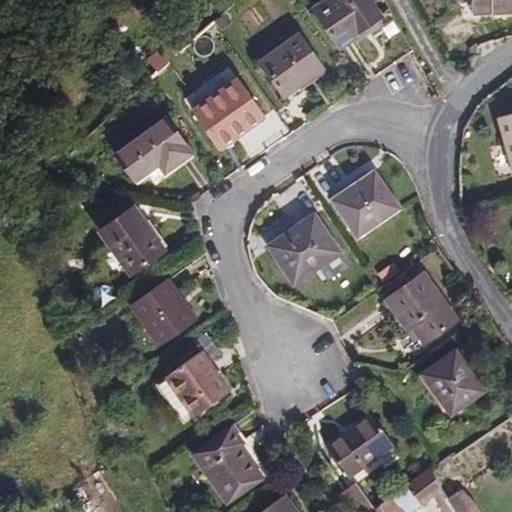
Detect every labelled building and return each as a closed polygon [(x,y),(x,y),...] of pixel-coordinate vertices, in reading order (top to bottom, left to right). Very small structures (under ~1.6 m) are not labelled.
[(326,0),(313,9),(338,46),(356,33),(381,16),(370,0),(326,0)] [(511,0),(471,0),(472,14),(511,12),(511,0)] [(381,16),(356,33),(360,38),(385,21),(381,16)] [(259,62),(284,97),(323,69),(298,34),(259,62)] [(238,79),(191,112),(218,149),(264,116),(238,79)] [(511,113),(497,118),(511,172),(511,113)] [(114,154),(134,181),(157,164),(164,173),(191,153),(165,117),(114,154)] [(330,199),(357,237),(399,209),(373,170),(330,199)] [(134,205),(98,230),(129,275),(166,249),(134,205)] [(267,246),(293,285),(341,253),(314,214),(267,246)] [(423,344),(458,319),(424,272),(385,301),(406,330),(411,327),(423,344)] [(129,305),(159,347),(197,319),(167,278),(129,305)] [(484,391),(455,349),(421,375),(450,415),(484,391)] [(230,393),(199,350),(164,376),(165,379),(184,404),(194,418),(230,393)] [(175,411),(184,404),(165,379),(156,385),(175,411)] [(394,445),(370,413),(325,445),(349,478),(394,445)] [(226,503),(263,477),(240,444),(243,442),(232,426),(192,454),(226,503)] [(453,511),(428,469),(427,468),(405,484),(421,507),(433,497),(442,511),(453,511)] [(355,484),(339,495),(351,511),(364,511),(371,507),(355,484)] [(406,511),(413,511),(421,507),(405,484),(394,493),(406,511)] [(454,511),(461,511),(476,503),(461,489),(446,499),(454,511)] [(406,511),(394,493),(379,505),(379,506),(383,511),(406,511)] [(261,511),(296,511),(284,495),(261,511)] [(461,511),(481,511),(476,503),(461,511)]
